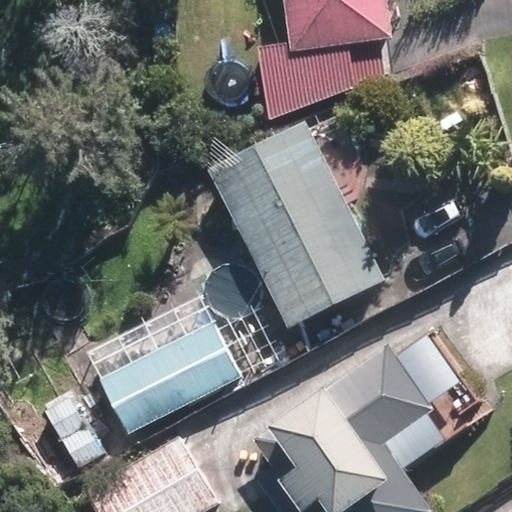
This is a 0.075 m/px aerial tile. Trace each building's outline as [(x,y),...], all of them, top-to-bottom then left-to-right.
[(390,35),(384,0),(286,0),(295,50),(390,35)] [(371,281),(301,137),(220,177),(290,320),(371,281)] [(233,380),(210,333),(106,384),(129,431),(233,380)] [(425,409),(387,356),(269,440),(289,467),(267,482),(288,511),(419,511),(372,447),(425,409)] [(72,402),(47,415),(59,439),(84,426),(72,402)] [(88,431),(64,444),(76,467),(101,454),(88,431)] [(175,446),(93,495),(102,511),(190,511),(208,501),(175,446)]
